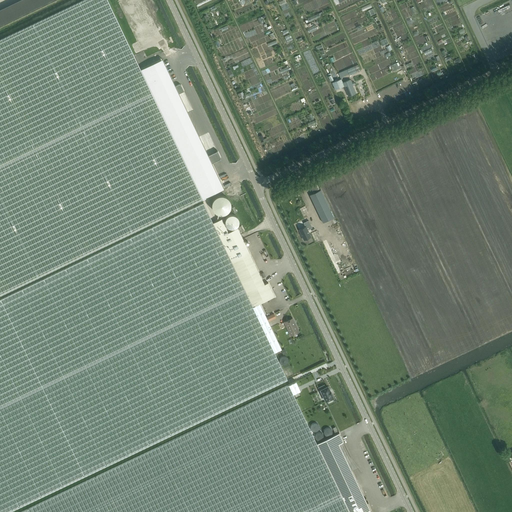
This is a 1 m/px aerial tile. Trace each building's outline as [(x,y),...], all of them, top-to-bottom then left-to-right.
[(0,39),(0,295),(202,199),(141,69),(128,43),(107,0),(83,0),(26,27),(0,39)] [(309,21),(306,23),(308,27),(306,28),(308,33),(317,28),(314,24),(311,25),(309,21)] [(161,60),(141,69),(202,199),(224,189),(212,163),(220,160),(221,157),(218,151),(208,156),(179,94),(184,91),(181,85),(179,84),(175,86),(173,82),(162,59),(161,60)] [(393,70),(400,67),(397,61),(390,64),(393,70)] [(357,63),(338,72),(340,78),(360,69),(357,63)] [(350,80),(343,83),(341,79),(332,83),(335,90),(344,86),(348,96),(356,93),(353,86),(355,85),(354,82),(352,83),(350,80)] [(311,184),(314,189),(319,186),(314,176),(311,177),(314,182),(311,184)] [(321,190),(310,195),(323,223),(334,217),(321,190)] [(214,211),(216,213),(218,214),(221,215),(224,214),(227,213),(229,211),(230,208),(231,205),(230,202),(229,199),(227,197),(224,195),(220,195),(217,196),(215,198),(213,200),(212,203),(211,206),(212,208),(214,211)] [(203,203),(0,299),(0,511),(6,511),(84,476),(287,379),(274,352),(281,349),(260,303),(274,296),(268,282),(264,284),(237,228),(228,232),(222,219),(213,223),(203,203)] [(226,226),(228,227),(231,228),(234,228),(237,226),(238,224),(239,221),(238,218),(236,216),(234,215),(231,214),(229,215),(227,216),(225,218),(225,221),(225,223),(226,226)] [(311,237),(307,230),(312,228),(308,221),(304,223),(305,227),(299,230),(304,240),(311,237)] [(299,332),(293,318),(284,322),(291,336),(299,332)] [(296,381),(28,508),(20,511),(371,511),(367,503),(368,503),(368,502),(366,502),(365,499),(366,498),(365,498),(339,444),(344,442),(339,433),(317,443),(293,394),(300,391),(296,381)] [(328,387),(325,388),(324,385),(318,388),(320,391),(320,390),(326,401),(328,400),(328,401),(331,400),(331,399),(333,398),(331,394),(330,391),(328,387)]
